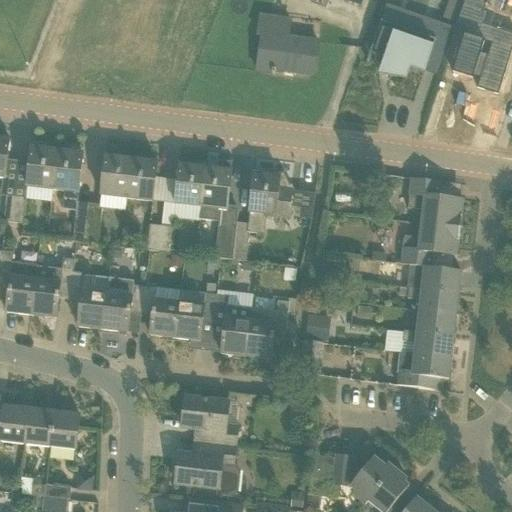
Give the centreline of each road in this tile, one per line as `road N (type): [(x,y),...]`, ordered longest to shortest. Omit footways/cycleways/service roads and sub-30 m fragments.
road 1 (residential): [(491,166),(0,98)]
road 2 (residential): [(129,511),(132,421),(120,387),(0,349)]
road 3 (residential): [(466,376),(491,166)]
road 4 (unknown): [(324,143),(361,30),(349,9),(316,0)]
road 5 (residential): [(465,457),(428,427),(351,418)]
